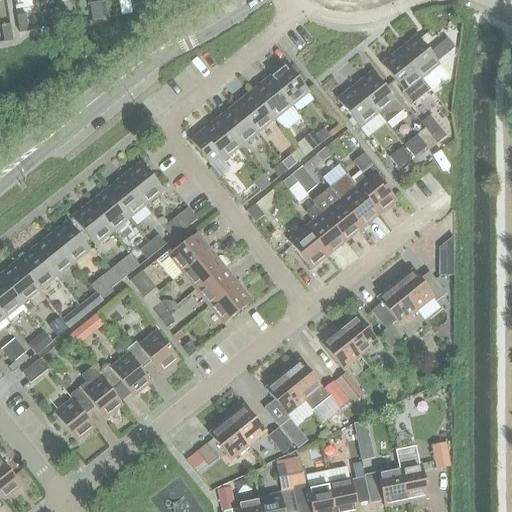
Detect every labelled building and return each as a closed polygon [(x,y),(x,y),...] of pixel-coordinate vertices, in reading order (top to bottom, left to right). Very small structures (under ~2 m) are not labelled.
[(128,0),(131,15),(139,13),(137,0),(128,0)] [(137,0),(139,13),(148,12),(145,0),(137,0)] [(99,20),(108,18),(105,2),(97,3),(99,20)] [(91,21),(99,20),(97,3),(88,5),(91,21)] [(59,27),(68,25),(65,9),(56,10),(59,27)] [(59,27),(56,10),(48,11),(51,28),(59,27)] [(18,34),(27,32),(24,15),(15,17),(18,34)] [(8,25),(7,25),(0,26),(0,28),(2,43),(11,42),(8,25)] [(415,37),(397,51),(420,79),(437,65),(435,62),(428,53),(415,37)] [(428,53),(435,62),(453,48),(446,39),(428,53)] [(402,93),(420,79),(397,51),(380,65),(402,93)] [(267,79),(290,107),(307,93),(285,64),(267,79)] [(371,73),(354,86),(376,114),(384,124),(401,110),(371,73)] [(290,107),(267,79),(250,92),(273,120),(290,107)] [(354,86),(336,101),(358,129),(376,114),(354,86)] [(273,120),(250,92),(233,106),(256,134),(273,120)] [(256,134),(233,106),(216,119),(239,147),(256,134)] [(222,161),(239,147),(216,119),(189,141),(211,170),(212,169),(208,164),(218,157),(222,161)] [(322,129),(313,136),(320,144),(329,137),(322,129)] [(435,144),(444,137),(438,129),(429,136),(435,144)] [(310,132),(301,139),(311,151),(320,144),(313,136),(310,132)] [(416,137),(403,147),(412,158),(425,148),(416,137)] [(388,158),(397,170),(410,159),(400,148),(388,158)] [(324,149),(315,156),(321,163),(330,156),(324,149)] [(395,201),(380,183),(384,180),(363,154),(352,163),(365,179),(355,187),(377,215),(395,201)] [(286,171),(295,164),(289,156),(280,163),(286,171)] [(139,163),(122,177),(144,205),(162,191),(139,163)] [(286,171),(280,163),(271,170),(277,178),(286,171)] [(305,176),(299,168),(290,176),(296,183),(305,176)] [(328,189),(338,201),(360,229),(377,215),(355,187),(344,175),(328,189)] [(296,183),(290,176),(281,183),(287,191),(296,183)] [(144,205),(122,177),(105,191),(127,219),(144,205)] [(313,205),(343,242),(360,229),(338,201),(328,189),(327,188),(311,201),(314,205),(313,205)] [(105,191),(88,204),(110,232),(127,219),(105,191)] [(110,232),(88,204),(70,218),(93,247),(110,232)] [(254,205),(245,212),(251,220),(260,213),(254,205)] [(312,222),(304,228),(326,256),(343,242),(313,205),(304,213),(312,222)] [(192,223),(186,215),(177,223),(183,230),(192,223)] [(66,222),(48,236),(71,264),(88,250),(66,222)] [(326,256),(304,228),(287,242),(309,270),(326,256)] [(167,256),(181,274),(209,251),(195,234),(167,256)] [(54,278),(71,264),(48,236),(31,250),(54,278)] [(155,253),(164,246),(157,238),(148,245),(155,253)] [(451,276),(452,238),(439,248),(438,276),(451,276)] [(155,253),(148,245),(139,253),(146,260),(155,253)] [(31,250),(15,263),(37,291),(54,278),(31,250)] [(222,268),(209,251),(181,274),(194,290),(222,268)] [(37,291),(15,263),(0,274),(0,279),(20,305),(21,305),(27,313),(43,300),(36,292),(37,291)] [(118,282),(127,275),(121,267),(112,275),(118,282)] [(194,290),(208,307),(236,285),(222,268),(194,290)] [(427,273),(418,280),(411,271),(394,284),(415,312),(431,299),(434,303),(445,294),(427,273)] [(128,282),(141,298),(154,288),(141,272),(128,282)] [(118,282),(112,275),(103,282),(109,290),(118,282)] [(0,314),(3,318),(20,305),(0,279),(0,314)] [(376,299),(379,303),(370,311),(385,330),(378,335),(388,348),(401,338),(390,324),(393,321),(397,326),(415,312),(394,284),(376,299)] [(236,285),(208,307),(222,325),(250,302),(236,285)] [(84,315),(93,308),(87,300),(78,307),(84,315)] [(151,311),(158,320),(166,314),(159,305),(151,311)] [(84,315),(78,307),(69,314),(75,322),(84,315)] [(81,325),(68,335),(74,343),(77,346),(104,325),(95,314),(81,325)] [(158,320),(165,329),(173,323),(166,314),(158,320)] [(354,316),(337,330),(359,357),(376,343),(354,316)] [(56,338),(66,329),(57,318),(47,326),(56,338)] [(359,357),(337,330),(319,344),(341,371),(359,357)] [(124,351),(126,355),(139,371),(149,363),(159,375),(177,360),(155,332),(137,346),(134,343),(124,351)] [(50,342),(44,334),(35,341),(41,349),(50,342)] [(0,351),(10,363),(23,353),(13,340),(0,349),(0,351)] [(187,358),(195,352),(188,343),(180,349),(187,358)] [(24,355),(7,368),(11,373),(28,360),(24,355)] [(149,383),(139,371),(126,355),(109,369),(106,365),(96,374),(111,393),(121,385),(131,397),(149,383)] [(20,374),(29,384),(47,370),(38,359),(20,374)] [(298,361),(281,375),(303,402),(310,410),(327,397),(298,361)] [(67,396),(70,400),(83,416),(93,408),(103,420),(121,405),(111,393),(96,374),(91,368),(81,377),(88,386),(81,391),(78,388),(67,396)] [(334,381),(352,403),(362,395),(344,373),(334,381)] [(303,402),(281,375),(263,389),(285,416),(303,402)] [(321,387),(338,409),(347,402),(330,380),(321,387)] [(93,428),(83,416),(70,400),(52,414),(75,442),(93,428)] [(242,406),(225,420),(246,447),(264,433),(242,406)] [(278,428),(296,450),(306,442),(288,419),(278,428)] [(246,447),(225,420),(207,434),(229,461),(246,447)] [(353,429),(355,438),(366,436),(364,427),(353,429)] [(291,446),(277,429),(267,436),(281,454),(291,446)] [(445,444),(430,447),(434,470),(449,467),(445,444)] [(204,445),(192,456),(201,466),(205,463),(208,466),(216,459),(204,445)] [(398,469),(397,469),(404,503),(426,499),(416,447),(394,452),(398,469)] [(285,460),(292,492),(303,490),(296,458),(285,460)] [(292,492),(285,460),(274,463),(281,495),(292,492)] [(0,498),(2,501),(20,486),(0,461),(0,498)] [(349,466),(352,480),(363,478),(360,464),(349,466)] [(383,508),(404,503),(397,469),(375,474),(383,508)] [(327,484),(332,511),(355,511),(349,479),(327,484)] [(332,511),(327,484),(305,489),(309,511),(332,511)] [(229,488),(215,491),(220,511),(233,509),(229,488)] [(282,511),(279,494),(256,499),(259,511),(282,511)] [(236,511),(259,511),(256,499),(235,503),(236,511)]
